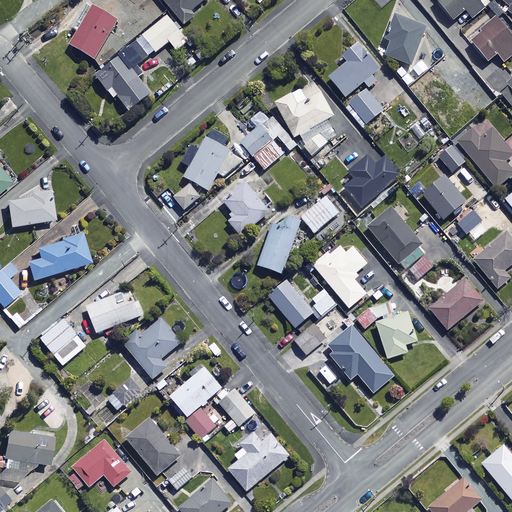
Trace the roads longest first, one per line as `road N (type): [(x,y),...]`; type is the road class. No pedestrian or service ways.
road 1 (residential): [(105,177),(358,478)]
road 2 (residential): [(316,0),(105,177)]
road 3 (residential): [(485,372),(479,389),(377,474),(358,478)]
road 4 (residential): [(358,478),(369,457),(466,378),(485,372)]
road 5 (residential): [(0,50),(105,177)]
